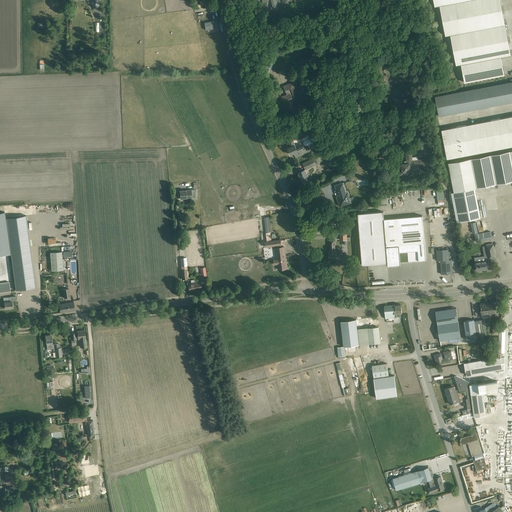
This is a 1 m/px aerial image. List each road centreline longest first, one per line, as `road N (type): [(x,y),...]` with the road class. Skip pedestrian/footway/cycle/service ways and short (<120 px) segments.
road 1 (tertiary): [(304,290),(0,326)]
road 2 (unclassified): [(304,290),(293,211),(237,78),(220,0)]
road 3 (unclassified): [(467,511),(411,329),(408,295)]
road 4 (track): [(88,322),(94,407),(0,420)]
